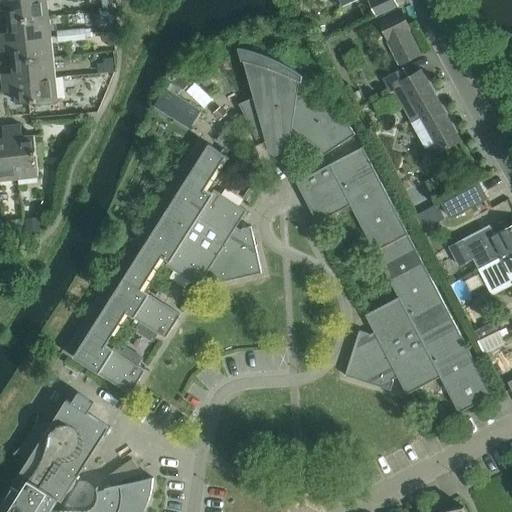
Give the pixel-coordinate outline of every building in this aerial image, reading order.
[(47,0),(22,0),(0,2),(0,12),(8,11),(9,22),(49,18),(47,0)] [(393,0),(368,0),(376,16),(397,6),(393,0)] [(376,20),(387,42),(399,65),(421,54),(409,31),(399,9),(376,20)] [(49,18),(9,22),(10,33),(0,33),(0,44),(51,39),(49,18)] [(70,32),(72,41),(84,39),(83,31),(70,32)] [(72,41),(70,32),(58,34),(59,42),(72,41)] [(14,63),(53,58),(51,39),(0,44),(0,53),(13,52),(14,63)] [(259,93),(241,103),(271,157),(294,145),(297,136),(319,142),(324,153),(358,134),(343,108),(298,95),(306,66),(242,48),(240,59),(259,93)] [(364,64),(357,50),(344,57),(351,70),(364,64)] [(53,58),(14,63),(15,74),(2,75),(3,84),(55,79),(53,58)] [(390,93),(394,90),(412,121),(420,116),(435,142),(440,151),(460,140),(422,73),(419,74),(418,73),(408,78),(402,68),(382,79),(390,93)] [(75,73),(76,81),(89,80),(88,72),(75,73)] [(76,81),(75,73),(62,75),(63,82),(76,81)] [(55,79),(3,84),(4,94),(17,92),(18,104),(58,100),(55,79)] [(166,88),(154,107),(166,114),(189,129),(201,111),(178,96),(181,90),(170,82),(166,88)] [(12,126),(18,179),(39,176),(35,136),(22,138),(21,125),(12,126)] [(0,140),(0,180),(18,179),(12,126),(2,127),(3,140),(0,140)] [(459,411),(491,396),(370,144),(301,176),(300,182),(318,220),(350,205),(356,206),(399,296),(367,312),(377,333),(359,329),(348,376),(394,387),(398,369),(408,392),(442,376),(459,411)] [(165,212),(261,273),(251,227),(242,229),(238,235),(233,232),(246,211),(214,190),(211,194),(204,189),(226,156),(208,145),(165,212)] [(486,198),(478,183),(442,203),(449,217),(486,198)] [(418,214),(425,227),(446,215),(439,202),(418,214)] [(261,273),(165,212),(132,264),(150,275),(161,257),(168,262),(166,265),(198,286),(212,265),(217,268),(213,274),(215,283),(261,273)] [(42,218),(25,220),(26,233),(44,231),(42,218)] [(20,220),(10,221),(11,232),(21,231),(20,220)] [(486,265),(495,260),(502,256),(503,258),(511,253),(511,226),(492,237),(487,227),(463,240),(479,270),(486,266),(486,265)] [(486,266),(479,270),(492,295),(511,284),(511,253),(503,258),(502,256),(495,260),(486,265),(486,266)] [(98,318),(116,329),(126,313),(142,323),(137,330),(152,339),(156,332),(165,338),(180,315),(141,290),(150,275),(132,264),(98,318)] [(116,329),(98,318),(73,357),(130,394),(145,370),(136,365),(140,358),(125,349),(121,355),(105,345),(116,329)] [(494,321),(474,331),(485,352),(505,342),(494,321)] [(84,511),(83,511),(73,511),(55,511),(109,427),(87,413),(93,403),(78,393),(71,403),(66,400),(50,424),(36,420),(30,433),(26,440),(21,446),(17,450),(27,462),(0,503),(0,511),(142,511),(145,509),(147,503),(150,497),(151,491),(152,484),(153,478),(97,491),(97,492),(98,495),(97,498),(97,499),(97,501),(96,502),(95,505),(94,506),(92,508),(89,510),(88,511),(87,511),(84,511)] [(94,405),(91,412),(110,421),(114,414),(94,405)] [(110,474),(116,482),(142,473),(131,459),(110,474)]
